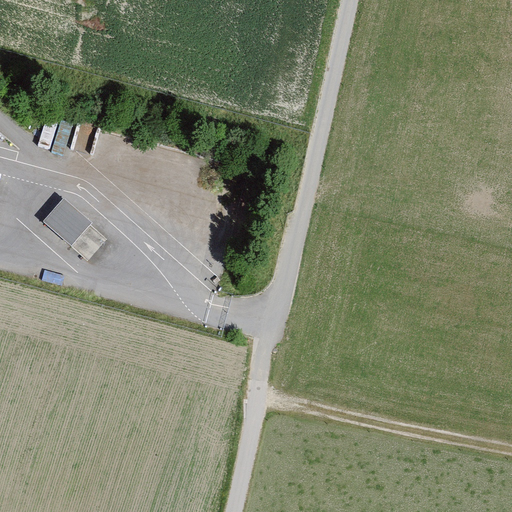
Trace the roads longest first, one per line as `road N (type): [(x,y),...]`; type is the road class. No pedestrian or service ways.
road 1 (unclassified): [(350,0),(234,511)]
road 2 (track): [(259,403),(511,455)]
